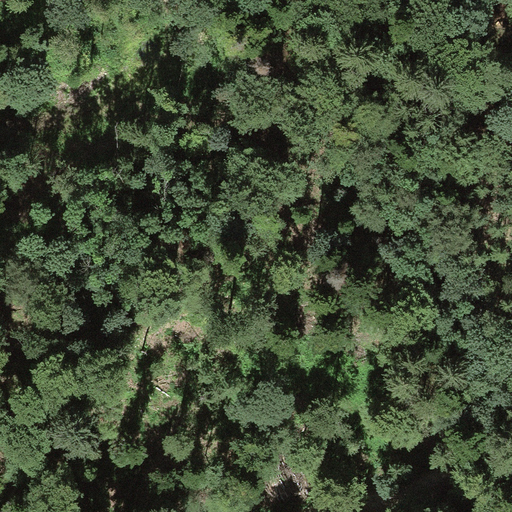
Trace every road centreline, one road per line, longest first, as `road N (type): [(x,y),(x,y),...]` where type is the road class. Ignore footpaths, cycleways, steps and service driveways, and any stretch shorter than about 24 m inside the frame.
road 1 (track): [(511,410),(465,462),(421,488),(324,511)]
road 2 (track): [(0,117),(25,124),(79,108),(156,57)]
